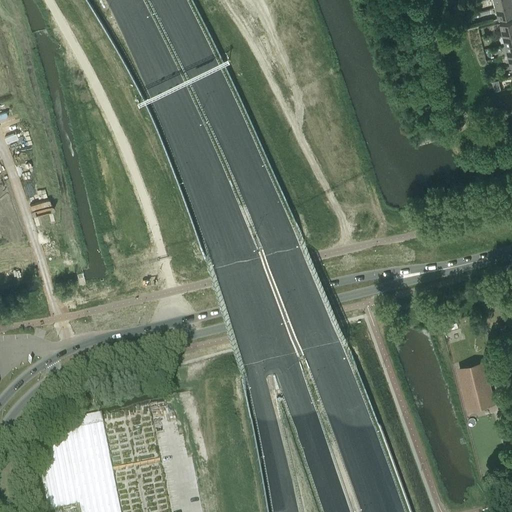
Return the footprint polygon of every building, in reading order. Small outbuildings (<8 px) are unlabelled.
[(511,2),(496,7),(499,18),(511,14),(511,2)] [(511,19),(500,23),(503,33),(511,31),(511,19)] [(511,31),(503,33),(505,44),(511,42),(511,31)] [(447,330),(458,326),(457,322),(445,325),(447,330)] [(469,407),(492,401),(483,362),(459,368),(469,407)] [(80,511),(119,511),(102,425),(64,432),(79,506),(80,511)] [(51,436),(39,470),(46,511),(51,511),(79,506),(64,432),(51,436)]
